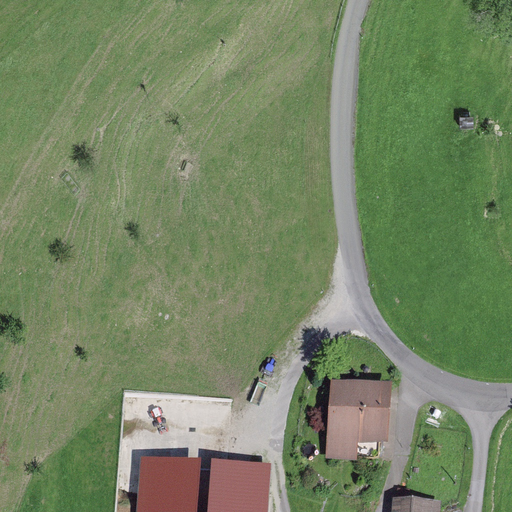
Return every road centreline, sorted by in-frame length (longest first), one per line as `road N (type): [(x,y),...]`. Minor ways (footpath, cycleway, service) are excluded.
road 1 (unclassified): [(511,395),(460,394),(424,378),(363,314),(341,148),(343,81),(361,0)]
road 2 (track): [(383,511),(424,378)]
